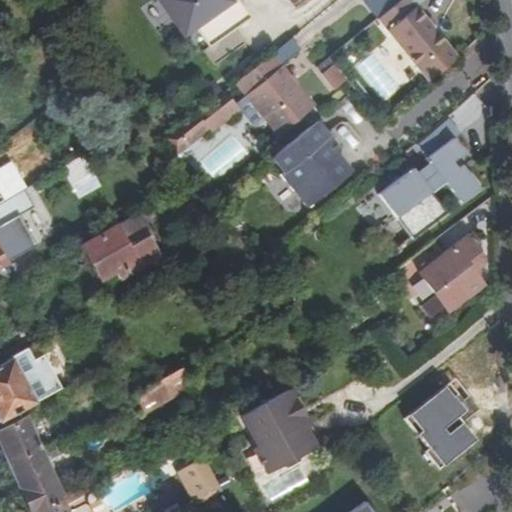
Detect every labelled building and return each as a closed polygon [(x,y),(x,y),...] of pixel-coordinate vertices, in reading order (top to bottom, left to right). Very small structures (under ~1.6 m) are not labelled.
[(235,0),(155,0),(182,40),(196,30),(206,45),(201,48),(211,63),(246,40),(236,26),(247,18),(235,0)] [(408,0),(381,21),(428,83),(457,61),(410,0),(408,0)] [(413,0),(427,17),(448,0),(413,0)] [(383,101),(400,86),(369,50),(384,37),(374,27),(356,43),(365,53),(352,65),(383,101)] [(269,55),(234,83),(277,135),(311,107),(269,55)] [(330,90),(345,79),(334,63),(318,75),(330,90)] [(228,96),(169,142),(179,155),(238,110),(228,96)] [(316,120),(269,158),(282,172),(285,170),(295,181),(290,186),(307,204),(352,169),(336,151),(324,138),(328,135),(316,120)] [(381,186),(398,232),(441,216),(431,190),(449,183),(456,200),(478,192),(452,123),(400,143),(412,175),(381,186)] [(328,135),(324,138),(336,151),(339,148),(328,135)] [(282,172),(280,174),(290,186),(295,181),(285,170),(282,172)] [(186,178),(119,216),(125,226),(116,231),(113,227),(80,246),(98,277),(114,268),(118,276),(155,255),(142,232),(165,219),(159,207),(192,188),(186,178)] [(358,208),(374,229),(391,217),(376,195),(358,208)] [(432,242),(409,260),(418,271),(448,309),(481,282),(473,272),(473,266),(481,264),(481,259),(475,250),(478,248),(467,235),(441,254),(432,242)] [(43,339),(25,349),(32,361),(50,351),(43,339)] [(8,358),(0,362),(0,419),(32,403),(8,358)] [(139,408),(185,382),(175,363),(129,390),(139,408)] [(400,418),(438,467),(474,440),(460,422),(475,411),(450,379),(400,418)] [(286,389),(241,413),(257,444),(253,446),(265,469),(278,462),(286,465),(294,461),(297,452),(308,446),(299,427),(305,424),(286,389)] [(127,412),(118,396),(111,400),(119,416),(127,412)] [(0,427),(0,455),(25,511),(27,511),(57,495),(21,416),(0,427)] [(222,488),(205,456),(181,469),(198,500),(222,488)] [(118,471),(114,465),(103,471),(107,477),(118,471)] [(84,500),(76,485),(57,495),(27,511),(90,511),(92,507),(87,500),(84,500)] [(373,511),(364,502),(351,511),(373,511)]
